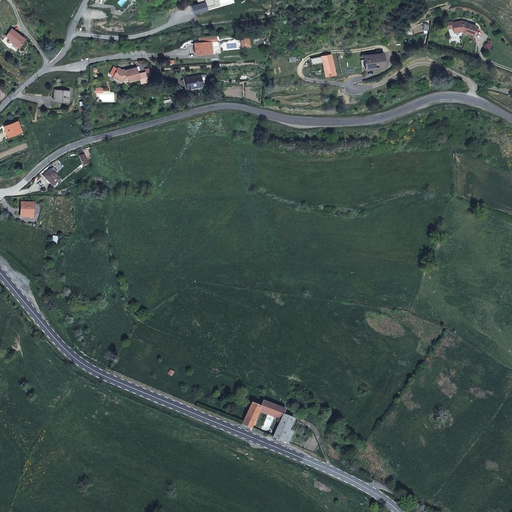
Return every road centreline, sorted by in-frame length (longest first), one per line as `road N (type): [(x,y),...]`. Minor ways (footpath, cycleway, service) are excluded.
road 1 (secondary): [(0,191),(13,190),(77,143),(221,105),(291,120),(356,121),(448,95),(511,118)]
road 2 (secondary): [(0,271),(52,336),(91,369),(332,470),(399,511)]
road 3 (unknown): [(37,75),(88,58),(181,47)]
road 4 (residential): [(86,0),(63,52),(0,109)]
